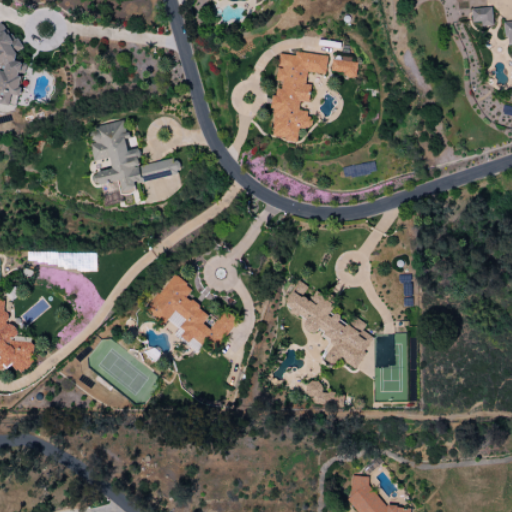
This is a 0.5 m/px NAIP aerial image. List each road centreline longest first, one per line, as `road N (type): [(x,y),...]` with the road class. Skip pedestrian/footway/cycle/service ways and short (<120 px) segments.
road 1 (residential): [(511,163),(341,216),(301,212),(261,194),(211,140),(171,0)]
road 2 (residential): [(0,445),(49,451),(133,511)]
